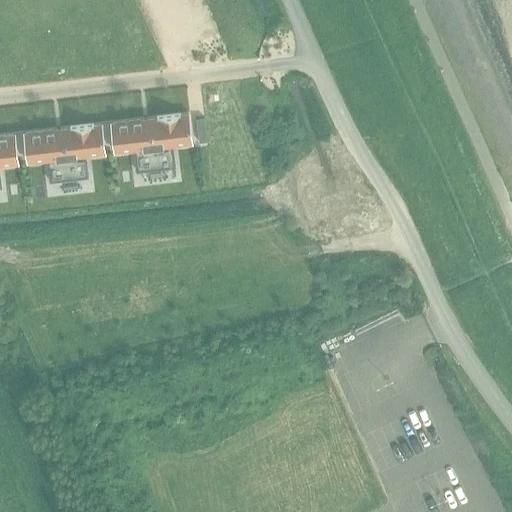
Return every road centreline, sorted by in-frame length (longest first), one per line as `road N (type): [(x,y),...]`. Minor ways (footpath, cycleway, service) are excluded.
road 1 (residential): [(511,422),(443,318),(375,168),(331,112),(311,59)]
road 2 (residential): [(0,97),(311,59)]
